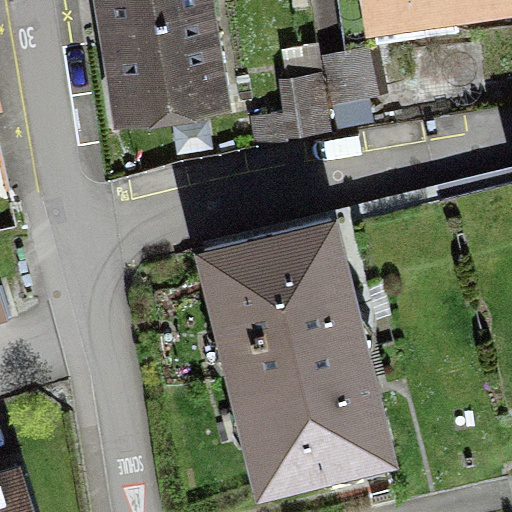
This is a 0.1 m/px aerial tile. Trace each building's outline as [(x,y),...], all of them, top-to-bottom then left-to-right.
[(202,0),(105,0),(122,104),(216,90),(202,0)] [(511,0),(334,0),(342,51),(364,46),(376,45),(376,38),(455,28),(453,9),(511,1),(511,0)] [(364,46),(342,51),(324,55),(333,98),(374,89),(364,46)] [(327,125),(318,71),(283,76),(288,109),(253,115),(256,136),(327,125)] [(330,216),(202,247),(260,480),(387,449),(330,216)] [(34,511),(18,462),(0,467),(0,511),(34,511)]
